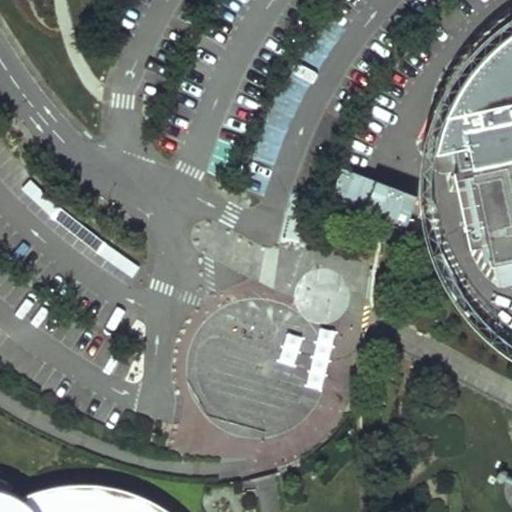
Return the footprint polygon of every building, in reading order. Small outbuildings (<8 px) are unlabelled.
[(511,33),(505,38),(495,46),(484,57),(469,74),(458,90),(449,114),(441,140),(439,155),(454,151),(458,171),(454,173),(470,250),(489,247),(496,287),(511,283),(511,33)] [(134,278),(139,267),(90,233),(48,195),(10,156),(0,164),(0,167),(40,208),(84,244),(134,278)] [(405,228),(413,197),(336,175),(327,205),(405,228)] [(511,475),(503,468),(490,485),(511,502),(511,475)] [(171,511),(170,511),(159,504),(146,497),(134,492),(121,488),(109,485),(99,484),(83,483),(67,484),(50,487),(37,490),(20,496),(9,491),(0,487),(0,511),(171,511)]
